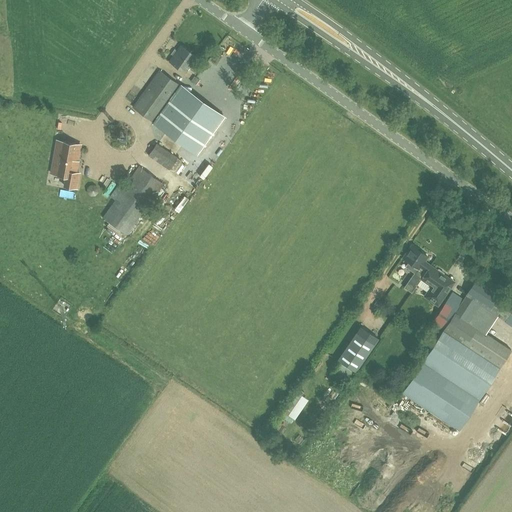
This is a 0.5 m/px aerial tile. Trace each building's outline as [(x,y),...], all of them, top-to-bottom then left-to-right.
[(185,73),(197,57),(181,45),(169,62),(185,73)] [(180,85),(166,76),(164,74),(159,70),(133,107),(140,112),(153,122),(176,91),(180,85)] [(181,95),(158,126),(191,150),(214,118),(181,95)] [(127,152),(131,146),(122,140),(118,146),(127,152)] [(80,145),(57,141),(51,173),(66,176),(64,186),(77,188),(79,173),(75,173),(80,145)] [(170,169),(178,157),(157,143),(149,154),(170,169)] [(110,196),(115,200),(102,217),(127,235),(164,184),(139,166),(124,187),(119,183),(110,196)] [(188,196),(178,209),(182,212),(192,199),(188,196)] [(421,279),(431,266),(424,261),(427,256),(412,246),(403,258),(409,262),(406,266),(415,272),(409,282),(416,286),(421,279)] [(437,270),(431,266),(421,279),(432,286),(425,296),(438,305),(454,282),(443,274),(444,273),(438,268),(437,270)] [(477,289),(491,296),(495,289),(481,281),(477,289)] [(452,291),(431,322),(443,330),(500,367),(511,350),(476,326),(478,323),(455,309),(463,298),(452,291)] [(488,309),(511,325),(511,301),(499,292),(488,309)] [(360,326),(337,360),(355,372),(378,339),(360,326)] [(500,367),(443,330),(422,361),(479,399),(500,367)] [(422,361),(402,392),(459,429),(479,399),(422,361)] [(423,419),(417,424),(421,430),(427,425),(423,419)]
